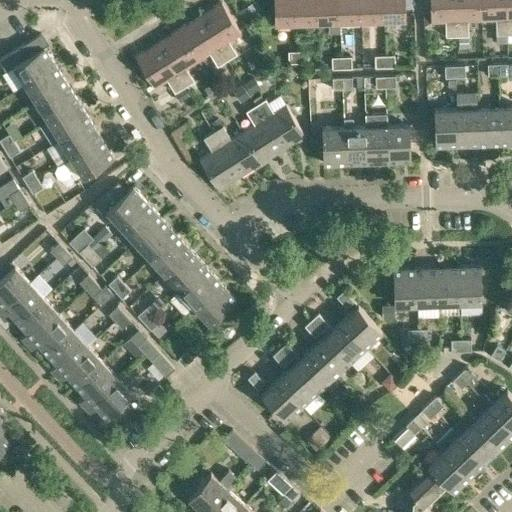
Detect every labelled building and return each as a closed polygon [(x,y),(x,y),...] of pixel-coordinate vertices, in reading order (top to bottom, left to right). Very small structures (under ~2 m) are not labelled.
[(297,20),(295,0),(273,0),(274,21),(297,20)] [(317,0),(295,0),(297,20),(318,20),(317,0)] [(339,0),(317,0),(318,20),(340,19),(339,0)] [(360,0),(339,0),(340,19),(361,18),(360,0)] [(382,0),(360,0),(361,18),(383,17),(382,0)] [(404,0),(382,0),(383,17),(405,17),(404,0)] [(430,20),(445,19),(445,34),(456,34),(455,0),(429,0),(430,12),(430,13),(430,20)] [(480,0),(455,0),(456,34),(459,34),(468,34),(468,18),(481,18),(480,0)] [(506,0),(480,0),(481,18),(495,17),(496,33),(507,32),(507,17),(506,0)] [(221,1),(200,14),(227,57),(236,51),(228,39),(240,31),(221,1)] [(252,25),(263,17),(253,2),(242,9),(252,25)] [(200,14),(178,28),(197,58),(209,51),(217,64),(227,57),(200,14)] [(178,28),(157,42),(184,85),(194,78),(186,66),(197,58),(178,28)] [(508,43),(508,42),(507,32),(496,33),(496,43),(508,43)] [(468,48),(468,34),(459,34),(459,48),(468,48)] [(184,85),(157,42),(135,55),(154,85),(166,77),(174,91),(183,86),(184,85)] [(0,57),(0,61),(6,71),(14,65),(25,83),(55,64),(43,45),(30,53),(23,43),(0,57)] [(307,48),(288,49),(288,61),(308,60),(307,48)] [(258,69),(269,62),(262,51),(251,58),(258,69)] [(385,65),(384,53),(374,53),(375,65),(385,65)] [(394,53),(384,53),(385,65),(394,65),(394,53)] [(342,67),(341,54),(331,55),(331,67),(342,67)] [(351,54),(341,54),(342,67),(352,67),(351,54)] [(507,61),(497,62),(497,74),(508,73),(507,61)] [(497,74),(497,62),(487,62),(487,74),(497,74)] [(455,75),(454,63),(444,64),(445,76),(455,75)] [(464,63),(454,63),(455,75),(465,75),(464,63)] [(55,64),(25,83),(36,101),(67,82),(55,64)] [(395,73),(384,74),(385,85),(395,85),(395,73)] [(385,85),(384,74),(375,74),(375,86),(385,85)] [(342,87),(341,75),(332,75),(332,87),(342,87)] [(352,75),(341,75),(342,87),(352,87),(352,75)] [(252,76),(251,76),(243,81),(243,82),(250,92),(259,86),(252,76)] [(67,82),(36,101),(48,119),(78,100),(67,82)] [(211,98),(218,93),(211,83),(204,88),(211,98)] [(242,84),(233,90),(240,100),(249,94),(242,84)] [(183,86),(174,91),(173,92),(179,100),(188,94),(183,86)] [(265,97),(255,103),(283,146),(304,133),(285,102),(273,110),(265,97)] [(78,100),(48,119),(59,137),(90,118),(78,100)] [(254,122),(242,129),(261,160),(283,146),(255,103),(245,109),(254,122)] [(511,104),(499,105),(500,141),(511,140),(511,104)] [(499,105),(477,106),(478,142),(500,141),(499,105)] [(477,106),(456,107),(457,143),(478,142),(477,106)] [(457,143),(456,107),(433,108),(435,144),(457,143)] [(215,129),(222,124),(220,121),(218,117),(210,121),(215,129)] [(344,125),(343,125),(345,161),(366,160),(365,124),(353,125),(353,117),(344,117),(344,125)] [(90,118),(59,137),(71,156),(101,137),(90,118)] [(387,123),(365,124),(366,160),(388,159),(387,123)] [(409,123),(387,123),(388,159),(410,158),(409,123)] [(239,173),(261,160),(242,129),(230,137),(222,124),(215,129),(213,131),(239,173)] [(345,161),(343,125),(321,126),(323,162),(345,161)] [(239,173),(213,131),(203,136),(211,149),(199,157),(218,187),(239,173)] [(0,136),(0,139),(4,146),(14,140),(9,132),(0,136)] [(101,137),(71,156),(82,174),(113,155),(101,137)] [(14,140),(4,146),(9,154),(19,148),(14,140)] [(22,175),(27,183),(37,177),(32,168),(22,175)] [(37,177),(27,183),(32,191),(42,185),(37,177)] [(106,208),(121,225),(147,200),(132,184),(106,208)] [(9,192),(14,201),(24,194),(19,186),(9,192)] [(24,194),(14,201),(19,209),(29,203),(24,194)] [(147,200),(121,225),(135,241),(161,216),(147,200)] [(161,216),(135,241),(150,257),(176,232),(161,216)] [(79,249),(85,257),(94,249),(94,248),(112,232),(106,225),(79,249)] [(176,232),(150,257),(164,273),(191,248),(176,232)] [(49,248),(56,256),(65,247),(58,240),(49,248)] [(94,248),(94,249),(101,256),(109,249),(102,241),(94,248)] [(65,247),(56,256),(63,263),(72,255),(65,247)] [(191,248),(164,273),(179,288),(205,264),(191,248)] [(94,249),(85,257),(92,264),(101,256),(94,249)] [(0,307),(29,280),(14,264),(0,276),(0,307)] [(205,264),(179,288),(194,304),(220,280),(205,264)] [(480,264),(458,265),(459,301),(481,300),(480,264)] [(458,265),(436,266),(438,301),(459,301),(458,265)] [(416,302),(415,266),(392,267),(393,303),(394,303),(416,302)] [(436,266),(415,266),(416,302),(438,301),(436,266)] [(79,280),(85,287),(94,279),(88,272),(79,280)] [(108,281),(115,289),(124,281),(117,273),(108,281)] [(94,279),(85,287),(92,294),(101,286),(94,279)] [(29,280),(0,307),(0,313),(2,316),(8,310),(18,320),(44,296),(29,280)] [(220,280),(194,304),(209,321),(235,297),(220,280)] [(124,281),(115,289),(121,296),(130,288),(124,281)] [(353,299),(348,293),(343,288),(336,295),(346,306),(353,299)] [(44,296),(18,320),(27,330),(21,336),(26,342),(59,312),(44,296)] [(108,312),(115,319),(124,311),(117,304),(108,312)] [(357,304),(341,319),(364,345),(381,330),(357,304)] [(137,313),(144,321),(153,313),(146,305),(137,313)] [(124,311),(115,319),(121,327),(130,318),(124,311)] [(59,312),(26,342),(31,348),(37,342),(47,352),(73,328),(59,312)] [(153,313),(144,321),(150,328),(159,319),(153,313)] [(321,329),(311,318),(304,324),(314,335),(321,329)] [(341,319),(325,333),(348,359),(364,345),(341,319)] [(427,326),(417,327),(417,339),(427,338),(427,326)] [(417,339),(417,327),(407,327),(407,339),(417,339)] [(73,328),(47,352),(56,362),(50,368),(55,374),(88,344),(73,328)] [(460,329),(460,337),(461,349),(471,349),(470,328),(460,329)] [(325,333),(308,347),(332,374),(348,359),(325,333)] [(137,344),(144,351),(153,343),(146,336),(137,344)] [(461,349),(460,337),(450,338),(451,349),(461,349)] [(286,340),(279,347),(289,359),(297,352),(286,340)] [(153,343),(144,351),(166,374),(174,366),(153,343)] [(497,343),(490,353),(499,358),(505,349),(497,343)] [(88,344),(55,374),(60,379),(67,374),(76,384),(102,360),(88,344)] [(289,359),(279,347),(272,353),(283,364),(289,359)] [(308,347),(292,362),(316,388),(332,374),(308,347)] [(193,356),(186,349),(177,357),(184,364),(193,356)] [(102,360),(76,384),(85,394),(79,400),(84,405),(117,376),(102,360)] [(292,362),(276,376),(300,402),(316,388),(292,362)] [(467,364),(459,371),(467,380),(475,373),(467,364)] [(247,376),(257,387),(264,381),(254,369),(247,376)] [(382,378),(389,386),(390,387),(398,380),(397,379),(390,371),(382,378)] [(467,380),(459,371),(452,378),(460,387),(467,380)] [(117,376),(84,405),(90,411),(96,406),(106,416),(132,392),(117,376)] [(300,402),(276,376),(259,390),(283,417),(300,402)] [(511,395),(506,389),(490,404),(511,426),(511,395)] [(435,394),(428,401),(436,410),(443,403),(435,394)] [(428,401),(421,408),(429,417),(429,416),(436,410),(428,401)] [(511,426),(490,404),(475,419),(500,445),(511,433),(511,426)] [(420,425),(412,416),(405,423),(413,432),(420,425)] [(1,418),(0,418),(0,449),(10,440),(0,430),(0,429),(6,424),(1,418)] [(475,419),(459,434),(484,460),(500,445),(475,419)] [(330,436),(320,426),(306,439),(316,449),(330,436)] [(223,438),(244,456),(250,462),(259,453),(253,446),(232,428),(223,438)] [(459,434),(444,449),(469,475),(484,460),(459,434)] [(444,449),(428,464),(445,482),(453,490),(469,475),(444,449)] [(259,453),(250,462),(257,468),(266,459),(259,453)] [(406,492),(406,502),(431,503),(431,502),(428,498),(445,482),(428,464),(427,465),(430,469),(406,492)] [(184,492),(205,511),(227,487),(228,487),(237,476),(228,468),(218,478),(210,471),(196,486),(193,482),(184,492)] [(277,487),(284,493),(293,483),(286,477),(277,487)] [(293,483),(284,493),(291,499),(299,489),(293,483)] [(227,487),(205,511),(235,511),(244,502),(228,487),(227,487)] [(285,506),(291,499),(284,493),(278,500),(285,506)] [(254,511),(244,502),(235,511),(254,511)] [(431,503),(406,502),(405,511),(432,511),(428,507),(431,504),(431,503)]
